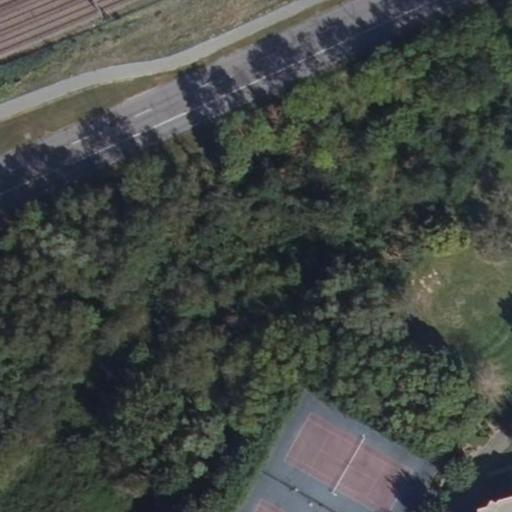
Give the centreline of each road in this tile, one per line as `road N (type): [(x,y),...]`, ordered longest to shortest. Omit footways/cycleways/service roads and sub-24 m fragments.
road 1 (secondary): [(0,219),(482,0)]
road 2 (secondary): [(382,0),(0,168)]
